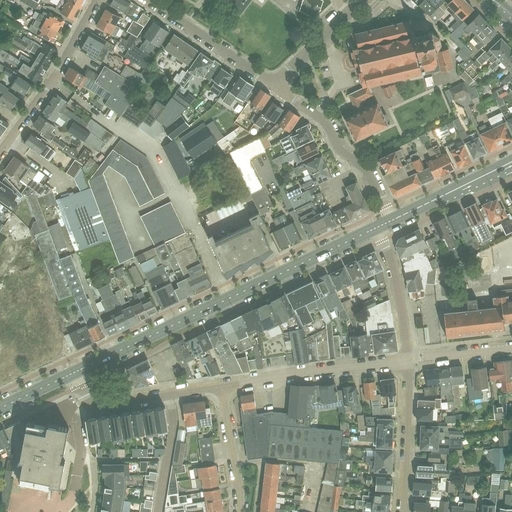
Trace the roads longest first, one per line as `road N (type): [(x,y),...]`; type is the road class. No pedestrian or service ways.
road 1 (secondary): [(73,373),(376,227)]
road 2 (residential): [(407,358),(221,386)]
road 3 (residential): [(390,221),(365,169),(338,148),(318,116),(276,87)]
road 4 (residential): [(0,152),(97,0)]
road 5 (residential): [(147,0),(276,87)]
road 6 (residential): [(407,358),(400,511)]
road 7 (residential): [(376,227),(399,298),(407,358)]
road 8 (secondary): [(390,221),(511,161)]
road 9 (residential): [(221,386),(239,511)]
road 10 (residential): [(276,87),(362,0)]
